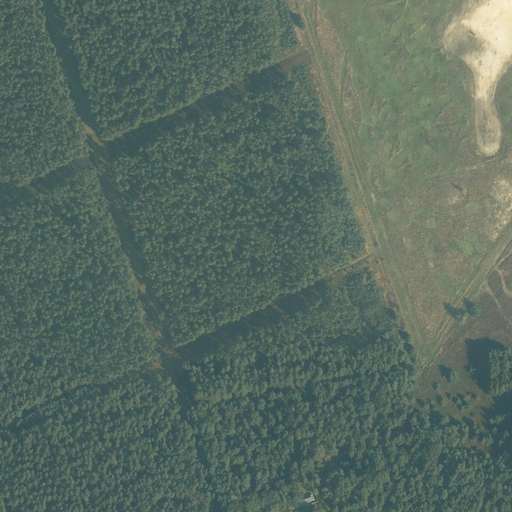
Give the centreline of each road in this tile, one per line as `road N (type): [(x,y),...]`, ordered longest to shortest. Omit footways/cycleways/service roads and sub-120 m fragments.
road 1 (track): [(387,377),(192,408),(169,350),(0,433)]
road 2 (track): [(292,0),(414,369)]
road 3 (track): [(330,511),(323,485),(387,377),(426,364),(511,234)]
road 4 (track): [(376,251),(169,350)]
